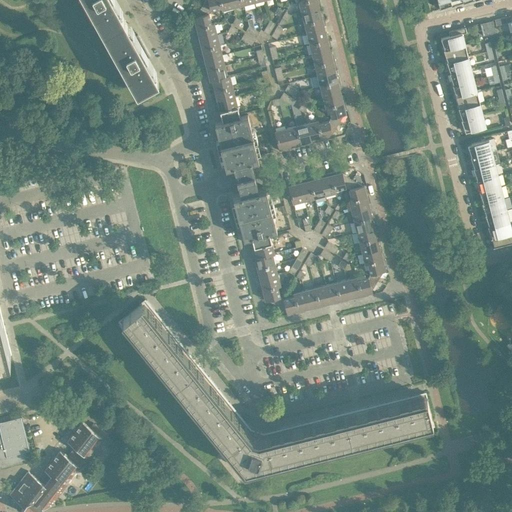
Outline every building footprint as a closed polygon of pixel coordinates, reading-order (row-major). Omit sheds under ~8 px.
[(86,0),(103,31),(124,19),(113,0),(86,0)] [(205,4),(203,7),(209,11),(211,9),(221,7),(222,6),(219,0),(204,0),(203,3),(205,4)] [(219,0),(222,6),(221,7),(222,9),(233,7),(231,0),(219,0)] [(305,0),(302,1),(302,0),(299,1),(301,12),(319,8),(318,4),(319,4),(319,1),(317,2),(316,0),(305,0)] [(449,0),(432,0),(433,0),(437,0),(440,8),(451,4),(449,0)] [(194,26),(194,28),(211,24),(211,23),(208,13),(209,11),(203,7),(201,10),(199,9),(195,16),(194,16),(195,21),(194,21),(194,23),(195,23),(196,25),(194,26)] [(274,12),(280,15),(283,10),(277,7),(274,12)] [(319,8),(301,12),(304,23),(324,18),(323,15),(321,16),(320,14),(322,13),(321,11),(320,12),(319,8)] [(291,15),(285,12),(282,17),(287,20),(291,15)] [(235,18),(232,23),(238,26),(241,21),(235,18)] [(324,18),(304,23),(307,33),(324,29),(323,25),(324,24),(324,22),(323,23),(322,21),(325,20),(324,18)] [(124,19),(103,31),(136,90),(136,91),(137,92),(158,80),(158,79),(157,79),(146,58),(148,57),(147,56),(136,35),(136,34),(133,35),(124,19)] [(270,20),(266,25),(272,29),(275,23),(270,20)] [(492,20),(486,21),(489,34),(495,32),(492,20)] [(486,21),(480,23),(483,35),(489,34),(486,21)] [(211,24),(194,28),(195,31),(197,30),(198,32),(196,32),(197,34),(198,34),(199,38),(217,33),(214,22),(211,23),(211,24)] [(231,25),(228,31),(233,34),(236,29),(231,25)] [(249,25),(245,31),(251,34),(254,29),(249,25)] [(272,29),(266,25),(263,31),(269,34),(272,29)] [(283,28),(277,25),(274,30),(280,33),(283,28)] [(440,38),(444,49),(465,44),(462,33),(466,32),(465,27),(448,31),(450,35),(440,38)] [(259,32),(254,29),(251,34),(256,37),(259,32)] [(324,29),(307,33),(309,44),(329,39),(329,36),(326,37),(326,35),(327,34),(326,32),(325,32),(324,29)] [(280,33),(274,30),(271,35),(276,38),(280,33)] [(217,33),(199,38),(200,42),(199,42),(199,44),(201,44),(201,46),(199,46),(199,49),(219,44),(217,33)] [(241,39),(246,42),(249,36),(244,33),(241,39)] [(254,39),(249,36),(246,42),(251,45),(254,39)] [(329,39),(309,44),(312,54),(330,50),(329,46),(330,45),(329,43),(328,44),(328,42),(330,41),(329,39)] [(219,44),(199,49),(200,51),(202,51),(203,53),(202,53),(202,55),(203,55),(204,59),(222,54),(219,44)] [(465,44),(444,49),(443,49),(447,60),(468,55),(465,44)] [(330,50),(312,54),(315,64),(334,59),(334,57),(331,58),(331,56),(332,55),(332,53),(331,53),(330,50)] [(222,54),(204,59),(205,63),(204,63),(205,65),(206,65),(206,67),(204,67),(205,70),(225,65),(222,54)] [(468,55),(447,60),(446,61),(450,72),(471,67),(468,55)] [(334,59),(315,64),(317,75),(335,71),(334,67),(335,66),(334,64),(333,65),(333,63),(335,62),(334,59)] [(225,65),(205,70),(205,72),(208,72),(208,74),(207,74),(208,76),(209,76),(210,80),(212,80),(212,79),(227,75),(225,65)] [(471,67),(450,72),(449,72),(453,84),(474,79),(471,67)] [(335,71),(317,75),(320,85),(340,80),(339,78),(337,78),(336,76),(337,76),(337,74),(336,74),(335,71)] [(212,79),(212,80),(213,83),(212,83),(212,85),(213,85),(214,87),(212,88),(212,90),(232,85),(229,74),(227,75),(212,79)] [(474,79),(453,84),(452,84),(456,95),(476,90),(474,79)] [(340,80),(320,85),(323,96),(340,91),(339,88),(340,87),(340,85),(339,86),(338,84),(340,83),(340,80)] [(288,84),(285,90),(290,93),(293,87),(288,84)] [(235,96),(232,85),(212,90),(213,93),(215,92),(216,94),(215,95),(215,97),(216,96),(217,100),(235,96)] [(298,91),(293,87),(290,93),(295,96),(298,91)] [(476,90),(456,95),(455,96),(459,107),(479,102),(476,90)] [(340,91),(323,96),(325,107),(328,106),(345,101),(344,99),(342,99),(342,97),(343,97),(342,95),(341,95),(340,91)] [(280,97),(285,101),(288,95),(283,92),(280,97)] [(294,98),(288,95),(285,101),(290,104),(294,98)] [(306,95),(303,101),(309,104),(312,99),(306,95)] [(235,96),(217,100),(218,104),(217,104),(218,106),(219,106),(219,108),(217,109),(217,110),(237,105),(235,96)] [(345,101),(328,106),(331,117),(330,118),(336,122),(338,119),(340,120),(344,113),(346,113),(344,109),(346,108),(345,106),(344,107),(343,105),(346,104),(345,101)] [(479,102),(459,107),(458,107),(462,119),(482,114),(479,102)] [(304,112),(307,106),(302,103),(298,109),(304,112)] [(256,180),(253,169),(252,165),(251,160),(258,158),(247,114),(240,116),(237,105),(217,110),(218,112),(220,111),(222,121),(215,123),(226,166),(233,164),(235,170),(236,176),(234,177),(235,181),(237,181),(240,188),(241,193),(233,195),(244,238),(251,236),(254,246),(252,246),(252,248),(272,243),(269,232),(277,230),(266,187),(258,189),(257,183),(256,180)] [(482,114),(462,119),(461,119),(465,131),(485,126),(482,114)] [(329,120),(318,123),(322,140),(325,139),(324,137),(326,136),(326,138),(328,137),(328,136),(332,135),(332,133),(336,126),(334,125),(336,122),(330,118),(329,120)] [(318,120),(307,123),(311,140),(315,139),(315,140),(317,140),(317,139),(319,138),(320,141),(322,140),(318,123),(318,120)] [(307,123),(296,125),(301,145),(304,145),(303,142),(305,142),(305,143),(307,142),(307,141),(311,140),(307,123)] [(296,125),(286,128),(290,146),(294,145),(294,146),(296,145),(296,144),(298,143),(299,146),(301,145),(296,125)] [(286,147),(290,146),(286,128),(275,131),(280,151),(283,150),(282,147),(284,147),(284,148),(286,148),(286,147)] [(467,144),(471,155),(492,151),(496,150),(493,138),(467,144)] [(492,151),(471,155),(470,156),(474,167),(494,162),(492,151)] [(494,162),(474,167),(473,167),(477,179),(497,174),(494,162)] [(333,171),(330,172),(334,189),(335,189),(345,186),(347,187),(351,181),(348,179),(349,177),(342,173),(342,171),(337,173),(337,172),(335,172),(335,173),(333,174),(333,171)] [(324,176),(320,177),(325,194),(336,192),(335,189),(334,189),(330,172),(328,173),(328,175),(326,175),(326,174),(324,175),(324,176)] [(497,174),(477,179),(476,179),(480,190),(500,185),(497,174)] [(303,181),(299,182),(304,200),(314,197),(309,177),(307,178),(307,180),(305,181),(305,180),(303,180),(303,181)] [(312,177),(309,177),(314,197),(325,194),(320,177),(316,178),(316,177),(314,177),(314,178),(312,179),(312,177)] [(354,183),(351,181),(347,187),(349,188),(352,199),(369,195),(368,192),(366,193),(365,191),(366,191),(366,189),(365,189),(364,185),(362,185),(355,181),(354,183)] [(293,202),(304,200),(299,182),(295,183),(295,182),(293,183),(293,184),(291,184),(291,182),(288,183),(293,202)] [(500,185),(480,190),(479,191),(483,202),(503,197),(500,185)] [(369,195),(352,199),(349,199),(352,211),(369,206),(368,202),(369,202),(369,200),(367,200),(367,198),(369,198),(369,195)] [(503,197),(483,202),(482,202),(486,214),(506,208),(503,197)] [(330,214),(333,209),(328,206),(324,211),(330,214)] [(369,206),(352,211),(354,221),(374,216),(373,213),(371,214),(370,212),(372,212),(371,210),(370,210),(369,206)] [(506,208),(486,214),(485,214),(489,225),(509,220),(506,208)] [(335,210),(332,215),(337,219),(341,213),(335,210)] [(374,216),(354,221),(357,232),(374,227),(373,223),(374,223),(374,221),(373,221),(372,219),(375,219),(374,216)] [(320,219),(317,224),(322,227),(325,222),(320,219)] [(511,231),(509,220),(489,225),(488,225),(492,237),(511,231)] [(327,223),(324,228),(330,232),(333,226),(327,223)] [(322,227),(317,224),(313,229),(319,232),(322,227)] [(374,227),(357,232),(359,242),(379,237),(379,234),(376,235),(376,233),(377,233),(376,231),(375,231),(374,227)] [(330,232),(324,228),(321,234),(327,237),(330,232)] [(511,231),(492,237),(491,237),(491,238),(492,238),(494,246),(511,241),(511,231)] [(379,237),(359,242),(362,252),(380,248),(379,244),(380,244),(379,242),(378,242),(377,240),(380,239),(379,237)] [(324,246),(330,250),(333,244),(328,241),(324,246)] [(272,243),(252,248),(252,249),(255,249),(255,251),(254,251),(255,253),(256,253),(256,256),(254,257),(272,253),(272,254),(274,253),(272,243)] [(333,244),(330,250),(335,253),(338,247),(333,244)] [(302,247),(299,253),(305,256),(308,251),(302,247)] [(380,248),(362,252),(365,264),(368,263),(368,262),(384,258),(384,255),(381,256),(381,254),(382,254),(382,252),(381,252),(380,248)] [(328,252),(323,249),(320,254),(325,257),(328,252)] [(310,252),(307,257),(312,261),(316,255),(310,252)] [(333,255),(328,252),(325,257),(330,261),(333,255)] [(343,257),(348,261),(351,255),(346,252),(343,257)] [(272,253),(254,257),(255,261),(254,261),(255,263),(256,263),(257,265),(254,266),(255,268),(275,263),(272,254),(272,253)] [(305,256),(299,253),(296,258),(301,261),(305,256)] [(312,261),(307,257),(304,263),(309,266),(312,261)] [(384,258),(368,262),(368,263),(370,273),(369,275),(376,279),(377,276),(379,277),(383,270),(385,269),(384,265),(385,265),(384,263),(383,263),(383,261),(385,260),(384,258)] [(347,263),(341,260),(338,265),(343,268),(347,263)] [(275,263),(255,268),(255,271),(258,270),(258,272),(257,273),(258,275),(259,274),(260,278),(277,274),(275,263)] [(294,274),(297,269),(292,266),(288,271),(294,274)] [(299,270),(296,276),(301,279),(305,274),(299,270)] [(277,274),(260,278),(261,282),(260,282),(260,284),(261,284),(262,286),(259,287),(260,289),(277,285),(277,286),(280,285),(277,274)] [(368,277),(358,279),(357,280),(361,296),(364,296),(363,293),(365,293),(366,294),(368,294),(367,293),(372,291),(371,290),(376,283),(374,282),(376,279),(369,275),(368,277)] [(357,276),(346,279),(350,297),(354,296),(355,297),(357,296),(356,295),(358,295),(359,297),(361,296),(357,280),(358,279),(357,276)] [(346,279),(336,282),(340,302),(343,301),(343,299),(344,298),(345,299),(347,299),(347,298),(350,297),(346,279)] [(336,282),(325,285),(330,302),(333,301),(334,302),(336,302),(335,301),(337,300),(338,302),(340,302),(336,282)] [(277,285),(260,289),(261,292),(263,291),(264,293),(262,293),(263,296),(264,295),(265,300),(267,299),(274,303),(275,302),(278,304),(282,297),(280,296),(277,286),(277,285)] [(325,285),(315,287),(320,307),(322,306),(322,304),(324,304),(324,305),(326,304),(326,303),(330,302),(325,285)] [(315,287),(304,290),(309,307),(312,306),(313,307),(315,307),(314,306),(316,305),(317,308),(320,307),(315,287)] [(293,293),(294,296),(294,295),(299,312),(301,312),(301,309),(303,309),(303,310),(305,309),(305,308),(309,307),(304,290),(293,293)] [(284,298),(282,297),(278,304),(281,305),(280,307),(287,311),(287,313),(291,312),(292,313),(294,312),(293,311),(295,311),(296,313),(299,312),(294,295),(294,296),(284,298)] [(146,301),(145,300),(119,320),(126,328),(129,326),(138,336),(135,339),(147,354),(150,351),(154,356),(159,362),(156,365),(167,379),(171,376),(180,388),(176,390),(182,398),(193,411),(203,423),(207,428),(225,450),(243,472),(282,462),(281,458),(287,456),(294,455),(295,459),(304,457),(321,453),(345,446),(344,442),(358,439),(359,443),(378,438),(377,434),(390,431),(391,435),(409,430),(408,426),(422,423),(423,427),(433,424),(425,393),(408,397),(361,409),(264,434),(250,429),(176,338),(146,301)] [(0,356),(11,354),(0,310),(0,356)] [(0,437),(0,466),(28,460),(25,451),(30,450),(21,416),(0,420),(0,431),(2,437),(0,437)] [(60,450),(54,457),(53,457),(50,461),(50,462),(45,469),(52,475),(45,484),(28,471),(10,494),(24,505),(21,509),(21,510),(21,511),(22,511),(24,511),(34,509),(55,504),(55,503),(54,503),(54,501),(68,482),(67,481),(76,469),(78,470),(91,453),(90,452),(99,440),(100,441),(107,433),(95,423),(91,428),(82,421),(67,441),(76,448),(69,457),(60,450)]
